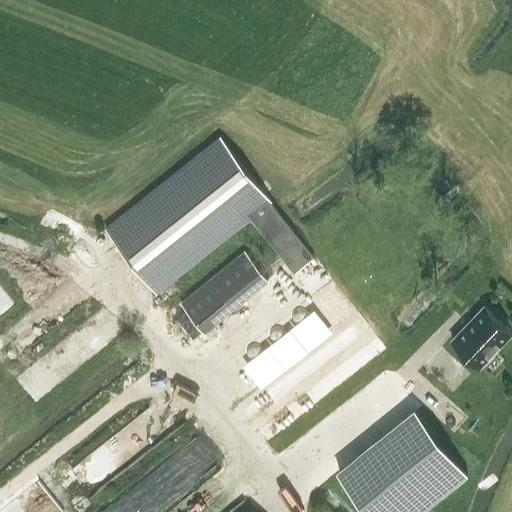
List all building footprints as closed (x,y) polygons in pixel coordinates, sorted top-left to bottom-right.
[(251,218),(295,271),(313,255),(271,202),(220,137),(106,228),(158,293),(251,218)] [(205,331),(268,280),(244,251),(181,302),(205,331)] [(314,300),(242,356),(261,380),(333,324),(314,300)] [(511,333),(511,332),(492,313),(459,347),(480,367),(511,333)] [(388,505),(461,447),(414,388),(341,446),(388,505)] [(96,511),(146,511),(163,499),(143,475),(96,511)]
